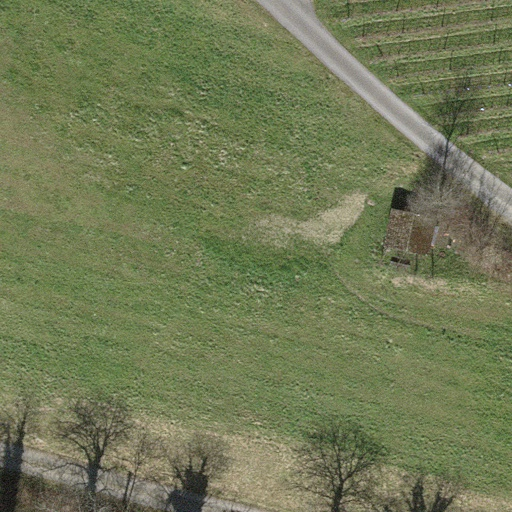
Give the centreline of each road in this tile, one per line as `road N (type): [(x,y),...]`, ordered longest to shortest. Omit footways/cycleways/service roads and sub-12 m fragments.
road 1 (track): [(282,0),(480,191),(511,208)]
road 2 (track): [(0,451),(217,511)]
